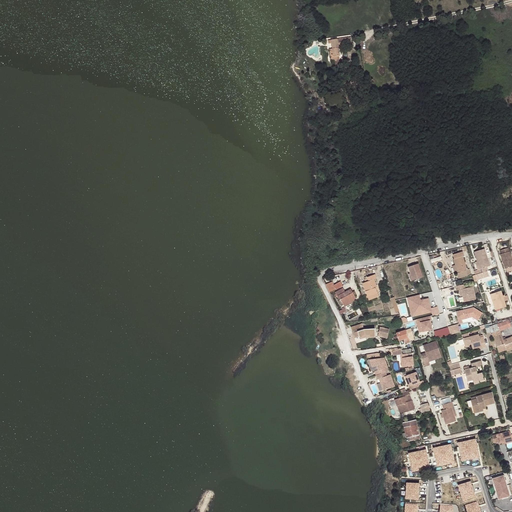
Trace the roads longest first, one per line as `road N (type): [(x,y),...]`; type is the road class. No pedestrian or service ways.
road 1 (unclassified): [(381,397),(370,396),(319,278),(421,251)]
road 2 (track): [(511,0),(376,29),(359,41)]
road 3 (residential): [(497,511),(471,467),(433,474),(430,511)]
road 4 (residential): [(428,386),(445,437),(511,423)]
